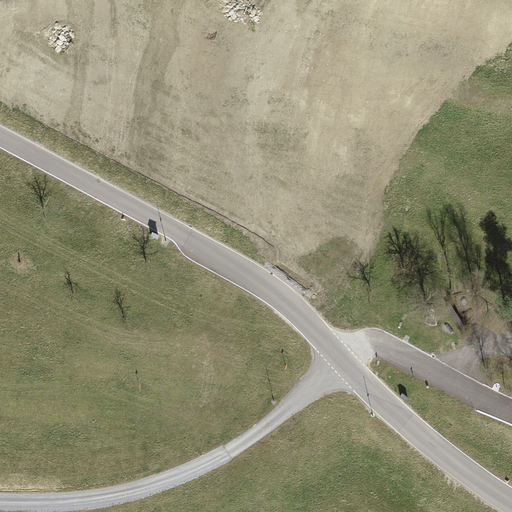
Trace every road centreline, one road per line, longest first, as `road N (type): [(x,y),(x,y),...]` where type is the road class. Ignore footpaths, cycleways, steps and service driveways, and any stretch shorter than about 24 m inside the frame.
road 1 (unclassified): [(0,136),(271,290),(341,358)]
road 2 (track): [(0,502),(50,504),(147,488),(209,462),(265,428),(341,358)]
road 3 (unclassified): [(511,501),(417,433),(341,358)]
road 4 (unclassified): [(341,358),(380,344),(511,410)]
